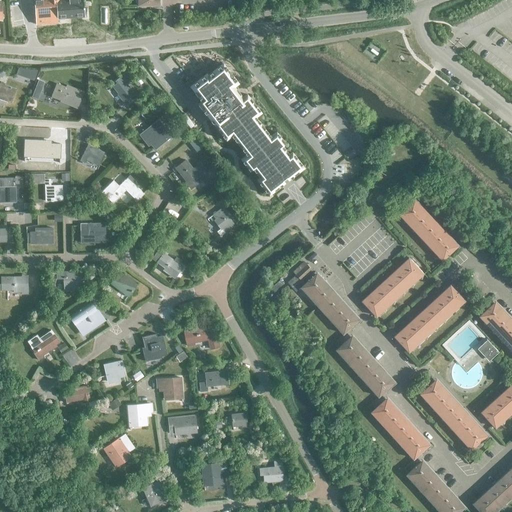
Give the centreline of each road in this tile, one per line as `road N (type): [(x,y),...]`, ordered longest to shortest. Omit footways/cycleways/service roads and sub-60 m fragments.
road 1 (unclassified): [(217,284),(318,195),(327,176),(321,150),(255,70),(245,30)]
road 2 (residential): [(122,260),(160,199),(158,183),(102,130),(0,122)]
road 3 (unclassified): [(0,48),(52,51),(245,30)]
road 4 (unclassified): [(325,489),(219,301),(217,284)]
road 5 (unclassified): [(245,30),(439,0)]
road 6 (residential): [(178,297),(37,390)]
road 7 (residential): [(325,489),(188,510)]
road 8 (residential): [(0,260),(122,260)]
